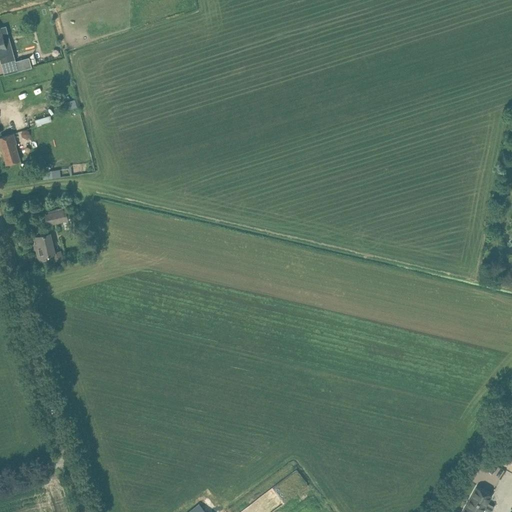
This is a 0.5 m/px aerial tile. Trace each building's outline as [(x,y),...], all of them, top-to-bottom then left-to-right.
[(0,28),(0,55),(0,56),(2,62),(9,61),(0,29),(0,28)] [(29,57),(16,61),(19,71),(32,67),(29,57)] [(37,126),(52,120),(50,114),(34,120),(37,126)] [(16,140),(14,133),(0,136),(0,143),(6,165),(20,161),(15,141),(16,140)] [(66,209),(63,210),(62,207),(55,209),(55,212),(44,214),(47,225),(63,221),(66,231),(73,229),(71,218),(68,219),(66,209)] [(36,249),(39,262),(49,259),(50,263),(64,260),(61,250),(55,252),(50,233),(36,237),(39,249),(36,249)] [(271,511),(309,486),(298,470),(236,511),(271,511)] [(481,511),(491,495),(476,487),(462,511),(481,511)]
